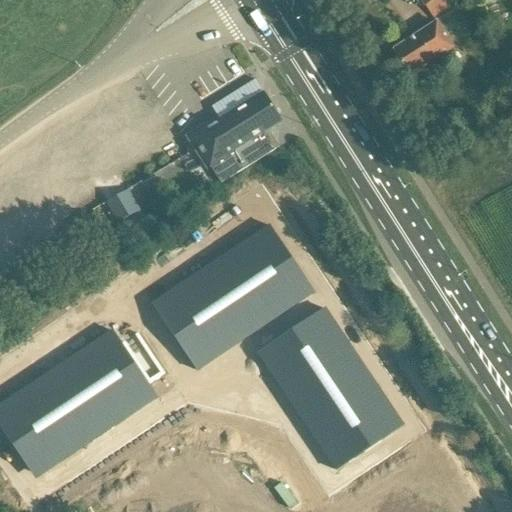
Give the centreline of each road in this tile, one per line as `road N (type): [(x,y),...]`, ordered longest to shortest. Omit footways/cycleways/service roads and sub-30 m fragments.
road 1 (primary): [(511,404),(254,0)]
road 2 (tertiary): [(0,144),(200,0)]
